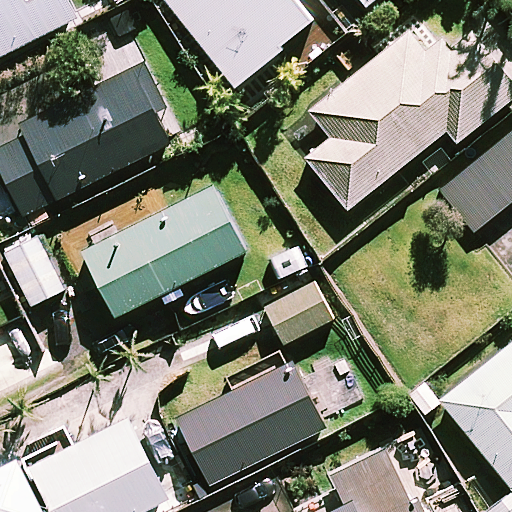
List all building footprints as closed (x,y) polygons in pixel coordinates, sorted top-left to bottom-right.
[(0,0),(0,52),(74,15),(66,0),(0,0)] [(167,0),(234,84),(316,20),(300,0),(167,0)] [(439,37),(424,49),(409,31),(311,109),(332,136),(306,156),(347,207),(447,127),(456,140),(511,95),(511,81),(470,29),(447,47),(439,37)] [(179,138),(141,59),(38,109),(30,91),(0,105),(0,166),(23,213),(179,138)] [(511,198),(511,127),(511,126),(440,187),(475,229),(511,198)] [(115,314),(158,292),(163,303),(191,288),(186,278),(244,248),(211,184),(82,250),(115,314)] [(64,287),(37,235),(5,251),(31,303),(64,287)] [(333,318),(313,279),(264,305),(284,344),(333,318)] [(511,338),(440,397),(511,486),(511,338)] [(324,424),(289,358),(176,418),(211,484),(324,424)] [(137,404),(40,453),(70,511),(118,511),(177,482),(137,404)] [(416,511),(384,445),(331,471),(344,498),(315,511),(416,511)] [(0,511),(12,511),(0,488),(0,511)] [(511,511),(511,492),(486,511),(511,511)]
